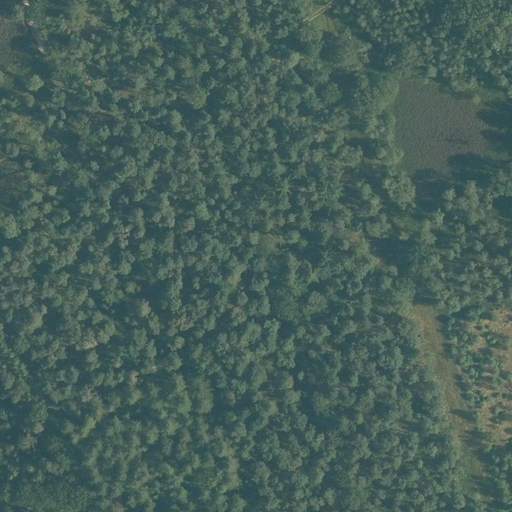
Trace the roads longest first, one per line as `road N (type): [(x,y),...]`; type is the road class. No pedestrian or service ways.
road 1 (track): [(311,0),(503,511)]
road 2 (track): [(168,0),(345,482)]
road 3 (track): [(103,171),(338,0)]
